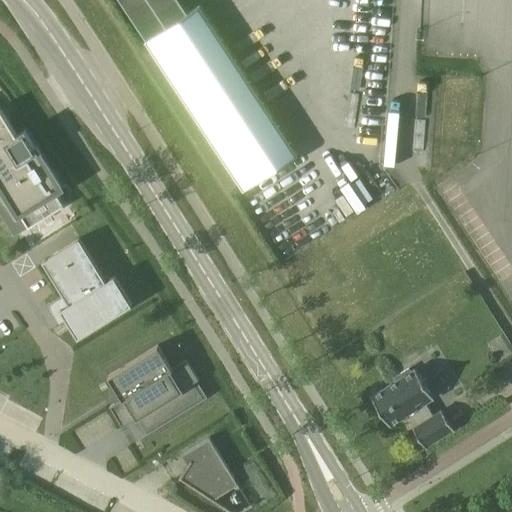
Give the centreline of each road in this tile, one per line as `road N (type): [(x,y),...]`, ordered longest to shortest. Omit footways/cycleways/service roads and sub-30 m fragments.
road 1 (residential): [(306,438),(21,0)]
road 2 (unclassified): [(163,511),(0,427)]
road 3 (residential): [(370,511),(511,419)]
road 4 (unclassified): [(399,163),(409,0)]
